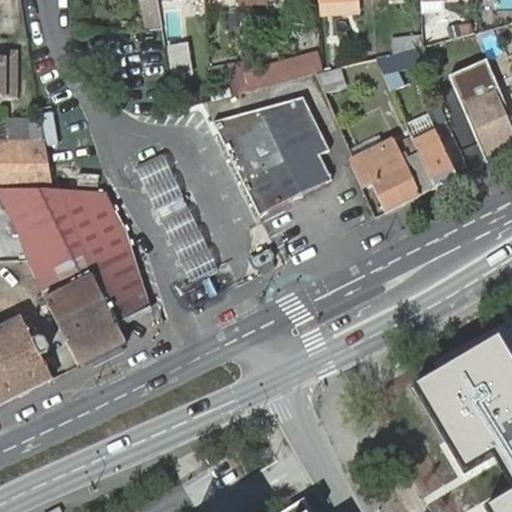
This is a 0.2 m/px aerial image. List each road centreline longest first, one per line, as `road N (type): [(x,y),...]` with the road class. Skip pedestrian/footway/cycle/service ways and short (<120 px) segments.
road 1 (primary): [(511,202),(209,351)]
road 2 (primary): [(0,509),(279,377)]
road 3 (unclassified): [(511,221),(292,340),(279,377)]
road 4 (primary): [(279,377),(511,253)]
road 5 (primary): [(209,351),(0,450)]
road 6 (unknown): [(482,365),(427,395),(411,418),(417,451),(450,511)]
road 7 (residential): [(279,377),(348,511)]
